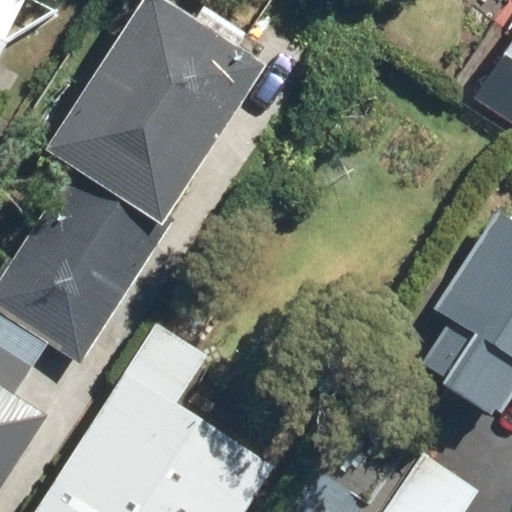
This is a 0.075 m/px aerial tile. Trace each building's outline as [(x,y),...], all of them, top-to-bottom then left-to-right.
[(143,0),(46,151),(73,169),(0,282),(0,312),(85,367),(178,223),(169,217),(269,63),(170,0),(143,0)] [(0,59),(8,42),(0,37),(0,59)] [(511,39),(471,104),(511,129),(511,39)] [(511,217),(502,211),(408,349),(509,417),(511,412),(511,217)] [(155,326),(126,371),(37,511),(248,511),(277,466),(181,406),(209,360),(155,326)] [(0,382),(0,487),(47,412),(0,382)] [(470,511),(485,489),(428,452),(388,511),(470,511)]
